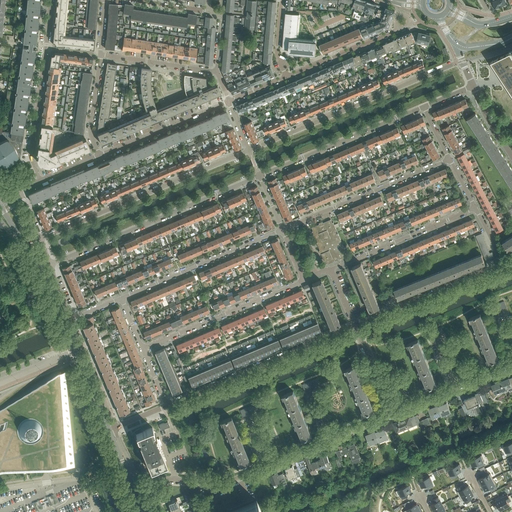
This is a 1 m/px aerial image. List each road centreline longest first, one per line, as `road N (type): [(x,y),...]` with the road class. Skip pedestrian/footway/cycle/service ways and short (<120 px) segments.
road 1 (residential): [(462,61),(249,150)]
road 2 (residential): [(249,150),(37,239)]
road 3 (residential): [(48,264),(260,175)]
road 4 (residential): [(166,404),(354,326)]
road 5 (residential): [(50,0),(29,155),(40,181)]
road 6 (residential): [(449,159),(282,229)]
road 7 (residential): [(260,175),(423,106)]
road 8 (residential): [(282,229),(121,298)]
road 9 (residential): [(143,348),(304,280)]
road 10 (residential): [(354,326),(503,266)]
road 11 (residential): [(330,269),(475,208)]
road 12 (residential): [(98,156),(228,101)]
road 13 (residential): [(397,29),(286,77)]
